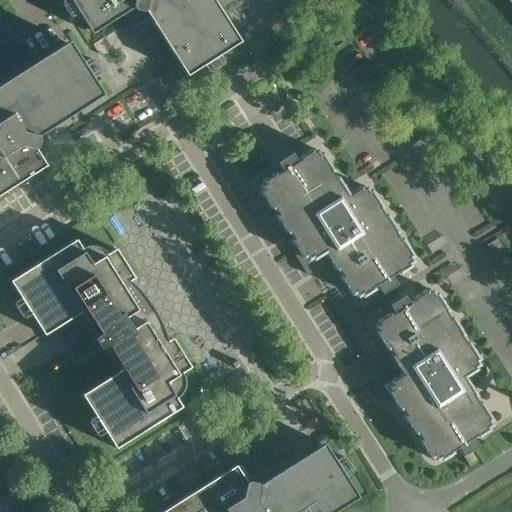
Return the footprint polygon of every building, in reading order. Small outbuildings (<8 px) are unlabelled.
[(62,0),(62,1),(61,4),(69,16),(72,17),(78,13),(91,33),(132,7),(134,9),(143,11),(145,10),(186,76),(203,65),(207,71),(210,72),(222,64),(223,61),(219,55),(240,41),(213,0),(62,0)] [(88,58),(82,61),(69,41),(0,84),(0,194),(46,165),(35,148),(37,147),(39,138),(38,136),(103,94),(92,78),(98,74),(99,71),(91,58),(88,58)] [(262,183),(259,185),(261,189),(259,191),(271,209),(273,208),(276,213),(274,215),(286,234),(289,232),(292,238),(290,239),(296,250),(293,252),(294,254),(307,275),(326,264),(320,255),(324,253),(331,265),(335,271),(337,270),(341,275),(339,276),(343,283),(351,295),(353,294),(355,298),(359,295),(361,298),(374,289),(372,287),(375,285),(380,294),(396,284),(390,276),(396,272),(397,274),(410,266),(409,264),(413,262),(410,258),(412,256),(400,237),(398,239),(395,233),(397,232),(385,213),(383,214),(379,209),(381,208),(369,189),(367,190),(365,186),(361,189),(359,186),(347,194),(336,176),(333,177),(330,172),(332,171),(320,152),(318,153),(316,149),(312,152),(310,149),(297,158),(299,160),(296,161),(291,153),(276,162),(281,171),(275,175),(274,172),(261,181),(262,183)] [(83,246),(81,247),(75,239),(9,280),(19,297),(14,301),(13,304),(21,316),(24,317),(30,313),(43,334),(80,311),(93,332),(91,333),(90,335),(98,348),(100,348),(102,347),(117,371),(81,394),(94,415),(88,418),(87,422),(95,434),(98,435),(104,431),(115,448),(181,406),(175,397),(178,395),(180,393),(182,390),(183,387),(184,384),(184,381),(183,378),(182,375),(181,372),(190,366),(171,337),(167,340),(160,323),(152,307),(141,293),(129,280),(134,277),(115,248),(106,253),(104,251),(102,249),(100,247),(97,246),(95,245),(92,245),(89,245),(86,245),(83,246)] [(378,323),(374,326),(376,330),(374,331),(382,343),(386,350),(388,348),(392,354),(389,355),(401,374),(397,376),(392,368),(374,380),(384,395),(389,403),(393,400),(399,410),(401,408),(404,414),(402,415),(414,434),(416,433),(420,438),(417,440),(430,459),(432,457),(434,461),(438,459),(440,461),(452,453),(451,450),(457,447),(462,455),(477,446),(477,445),(472,437),(474,436),(476,438),(489,430),(488,429),(487,428),(491,425),(489,421),(491,420),(479,401),(477,402),(473,397),(476,395),(464,377),(476,369),(475,367),(479,365),(476,361),(478,359),(466,341),(464,342),(461,337),(463,335),(451,316),(449,318),(446,312),(448,311),(436,292),(433,293),(431,289),(427,292),(426,290),(413,298),(414,300),(408,304),(403,295),(388,305),(393,313),(390,315),(389,313),(376,321),(378,323)] [(235,464),(190,492),(158,511),(332,511),(357,496),(344,475),(350,471),(351,468),(343,456),(340,455),(333,459),(323,442),(257,484),(256,482),(247,480),(245,481),(235,464)] [(473,450),(463,456),(469,466),(479,460),(473,450)] [(19,511),(25,509),(18,499),(7,506),(10,511),(19,511)]
